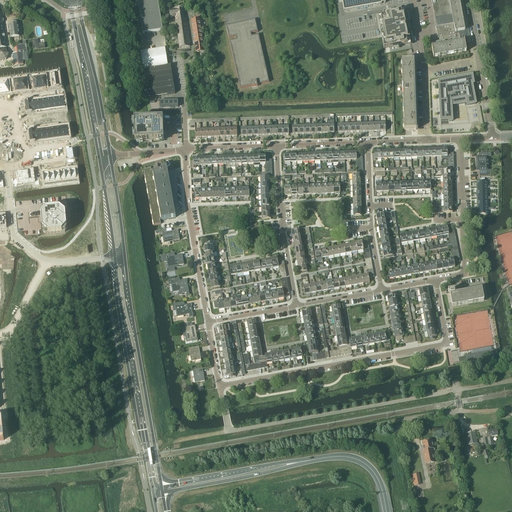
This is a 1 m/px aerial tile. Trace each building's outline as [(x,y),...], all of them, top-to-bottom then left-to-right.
[(158,0),(136,0),(142,33),(163,30),(158,0)] [(334,0),(335,1),(341,0),(343,11),(381,4),(380,0),(334,0)] [(459,35),(460,42),(464,41),(465,43),(467,43),(460,6),(459,0),(431,0),(433,6),(438,38),(459,35)] [(183,9),(169,11),(170,18),(173,18),(173,17),(175,17),(176,20),(184,19),(183,9)] [(384,19),(381,20),(385,43),(383,43),(383,44),(384,49),(385,49),(389,48),(392,48),(395,47),(398,47),(399,46),(406,45),(407,45),(408,45),(410,44),(413,44),(412,42),(410,32),(410,30),(409,30),(408,25),(408,24),(409,24),(409,21),(407,12),(406,10),(393,12),(383,14),(384,19)] [(191,20),(192,30),(201,29),(199,16),(194,17),(194,20),(191,20)] [(184,19),(176,20),(178,36),(188,34),(186,19),(184,19)] [(229,41),(240,89),(269,83),(258,35),(251,37),(251,34),(258,32),(255,20),(247,22),(234,25),(234,24),(226,26),(229,39),(236,37),(237,40),(229,41)] [(8,25),(10,38),(20,37),(18,23),(8,25)] [(201,29),(192,30),(195,53),(205,52),(201,29)] [(188,34),(178,36),(180,48),(190,47),(188,34)] [(456,42),(448,44),(450,55),(457,53),(458,53),(459,53),(466,52),(465,43),(464,41),(460,42),(456,42)] [(18,53),(12,54),(14,66),(23,65),(22,62),(25,61),(28,60),(29,60),(27,44),(26,44),(23,45),(16,46),(18,53)] [(440,45),(431,47),(433,57),(441,56),(450,55),(448,44),(440,45)] [(0,60),(0,61),(6,60),(8,54),(5,49),(4,48),(0,48),(0,60)] [(140,52),(141,61),(166,57),(164,48),(141,52),(140,52)] [(166,57),(141,61),(143,71),(146,70),(151,96),(153,98),(160,96),(175,94),(170,66),(167,66),(166,57)] [(404,127),(404,131),(416,130),(414,61),(402,62),(402,65),(400,65),(401,92),(402,127),(404,127)] [(52,74),(48,75),(49,81),(52,80),(52,82),(52,84),(53,84),(53,88),(55,87),(55,88),(59,88),(59,87),(59,83),(60,82),(59,79),(58,79),(58,75),(52,76),(52,74)] [(44,76),(38,77),(40,89),(40,90),(44,90),(44,89),(46,88),(45,81),(49,81),(48,75),(44,75),(44,76)] [(473,84),(472,76),(438,82),(440,121),(449,121),(449,122),(452,122),(451,106),(467,103),(467,106),(475,104),(472,84),(473,84)] [(25,79),(19,80),(21,92),(21,93),(25,92),(25,91),(27,91),(26,84),(29,83),(29,77),(25,77),(25,79)] [(32,77),(29,77),(29,83),(33,83),(34,90),(36,90),(36,91),(40,90),(40,89),(38,77),(32,78),(32,77)] [(13,79),(9,79),(10,81),(10,84),(10,86),(14,85),(15,92),(17,92),(17,93),(21,93),(20,92),(21,92),(19,80),(13,80),(13,79)] [(10,81),(1,82),(3,94),(3,95),(7,94),(7,93),(9,93),(8,84),(10,84),(10,81)] [(163,119),(134,120),(135,142),(147,141),(147,139),(149,139),(149,141),(152,141),(164,141),(163,127),(163,119)] [(29,133),(28,133),(28,136),(29,136),(30,142),(36,141),(35,131),(29,132),(29,133)] [(447,149),(441,149),(441,157),(441,160),(447,159),(447,156),(447,154),(450,154),(450,150),(447,150),(447,149)] [(375,154),(372,154),(373,161),(375,161),(375,159),(378,159),(378,162),(381,162),(381,160),(381,151),(375,151),(375,154)] [(479,157),(476,157),(476,164),(488,164),(488,157),(487,157),(487,154),(479,154),(479,157)] [(259,164),(265,163),(266,163),(266,160),(269,160),(268,156),(265,156),(265,155),(259,156),(259,164)] [(196,166),(199,166),(199,158),(193,158),(193,161),(191,161),(191,168),(196,168),(196,166)] [(151,168),(144,169),(144,170),(144,174),(145,180),(147,180),(148,183),(146,184),(147,190),(149,190),(149,194),(148,194),(149,200),(151,200),(151,204),(150,204),(151,211),(152,211),(153,214),(152,215),(153,221),(154,221),(155,225),(153,225),(154,226),(161,224),(160,220),(161,220),(161,221),(176,218),(176,217),(175,217),(174,218),(166,171),(167,171),(167,168),(169,166),(167,163),(158,169),(156,170),(154,170),(151,170),(151,168)] [(488,164),(476,164),(476,171),(479,171),(480,177),(487,177),(487,171),(488,171),(488,165),(488,164)] [(34,169),(27,170),(29,183),(35,182),(35,185),(39,185),(38,176),(35,177),(34,169)] [(17,179),(13,179),(14,186),(18,185),(18,184),(23,184),(22,171),(16,172),(17,179)] [(46,210),(41,215),(43,229),(48,234),(62,233),(67,227),(65,213),(60,209),(46,210)] [(160,231),(159,231),(160,235),(162,234),(163,234),(164,243),(173,241),(179,240),(178,230),(166,232),(166,229),(160,231)] [(204,247),(205,253),(214,252),(213,247),(217,246),(216,241),(207,243),(208,247),(204,247)] [(357,252),(363,251),(362,248),(368,247),(367,242),(356,244),(357,252)] [(391,250),(383,251),(384,257),(385,257),(386,258),(394,257),(393,255),(392,256),(391,250)] [(163,255),(160,255),(161,263),(167,262),(168,268),(174,267),(175,267),(177,267),(177,266),(184,265),(182,255),(174,257),(173,253),(169,254),(163,255)] [(277,258),(271,259),(272,268),(273,270),(279,269),(278,266),(278,263),(282,262),(282,258),(277,259),(277,258)] [(306,265),(297,267),(299,275),(307,273),(306,265)] [(395,278),(394,270),(388,271),(388,275),(385,275),(386,278),(389,279),(395,278)] [(169,286),(172,285),(173,292),(179,291),(180,292),(182,292),(182,294),(186,293),(187,295),(186,295),(186,296),(189,296),(187,280),(179,281),(178,278),(168,280),(169,286)] [(286,278),(281,280),(282,289),(284,297),(287,297),(286,294),(289,294),(286,278)] [(219,281),(210,283),(211,289),(212,289),(212,291),(220,289),(220,288),(219,281)] [(270,289),(264,291),(265,293),(266,302),(272,301),(271,292),(270,289)] [(454,290),(448,291),(448,294),(449,294),(452,308),(483,301),(481,289),(455,294),(454,290)] [(386,297),(388,303),(396,301),(395,295),(397,295),(397,292),(389,293),(389,296),(386,297)] [(177,317),(188,315),(189,319),(193,318),(192,314),(191,304),(183,306),(182,303),(179,304),(172,305),(173,309),(173,312),(176,312),(177,317)] [(194,326),(181,329),(183,338),(185,337),(186,344),(197,342),(194,326)] [(397,342),(403,341),(402,338),(402,337),(403,337),(402,331),(393,332),(394,338),(396,338),(396,339),(396,341),(397,341),(397,342)] [(435,331),(426,332),(427,338),(429,338),(430,341),(435,340),(434,337),(436,337),(435,331)] [(379,334),(380,343),(383,342),(384,344),(385,345),(389,344),(387,337),(385,338),(384,333),(379,334)] [(336,337),(339,350),(341,350),(342,356),(351,354),(350,348),(349,340),(346,341),(345,335),(336,337)] [(317,346),(308,348),(309,354),(311,354),(313,361),(317,360),(316,355),(318,354),(317,346)] [(200,361),(198,348),(189,349),(191,362),(200,361)] [(465,357),(466,361),(493,356),(492,350),(491,350),(492,351),(482,352),(481,352),(474,354),(473,354),(465,355),(465,357)] [(261,351),(252,352),(253,358),(254,364),(257,364),(260,363),(263,362),(266,362),(265,356),(262,357),(261,351)] [(266,362),(263,362),(264,368),(267,368),(266,365),(272,363),(271,354),(265,356),(266,362)] [(233,368),(226,370),(227,376),(230,375),(231,378),(235,377),(233,368)] [(192,371),(195,384),(205,382),(202,369),(192,371)] [(489,438),(482,439),(483,446),(493,444),(491,437),(498,436),(496,430),(487,432),(489,438)] [(475,432),(466,434),(466,435),(468,446),(477,444),(475,432)] [(432,450),(434,450),(433,445),(432,445),(431,441),(422,443),(423,446),(422,446),(426,465),(434,463),(432,450)]
